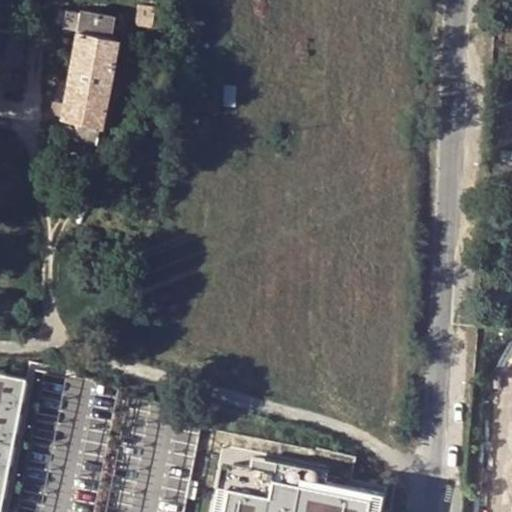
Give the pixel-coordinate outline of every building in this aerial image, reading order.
[(0,78),(4,79),(7,65),(13,66),(18,67),(24,34),(13,33),(19,0),(2,0),(0,15),(0,78)] [(157,7),(141,4),(138,22),(154,25),(157,7)] [(79,13),(76,31),(63,104),(61,115),(61,120),(75,122),(72,140),(96,144),(98,129),(102,127),(117,39),(110,38),(114,17),(79,11),(79,13)] [(64,29),(76,31),(79,13),(67,11),(64,29)] [(13,66),(7,65),(4,79),(10,80),(13,66)] [(52,113),(61,115),(63,104),(53,102),(52,113)] [(0,509),(25,377),(0,372),(0,509)] [(381,511),(386,492),(235,462),(225,511),(381,511)]
